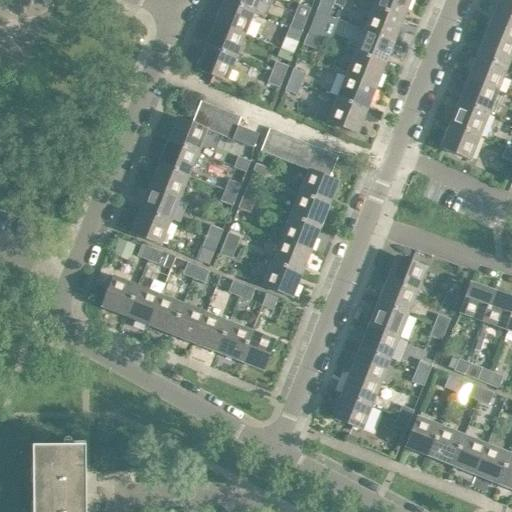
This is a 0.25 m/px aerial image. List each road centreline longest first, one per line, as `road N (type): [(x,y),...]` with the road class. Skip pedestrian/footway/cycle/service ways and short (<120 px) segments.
road 1 (residential): [(267,446),(74,343),(59,315),(75,273)]
road 2 (residential): [(387,163),(153,70)]
road 3 (residential): [(267,446),(363,218)]
road 4 (residential): [(75,273),(153,70)]
road 5 (residential): [(390,155),(453,0)]
road 6 (residential): [(363,218),(511,273)]
road 7 (residential): [(392,511),(267,446)]
road 8 (residential): [(511,204),(390,155)]
